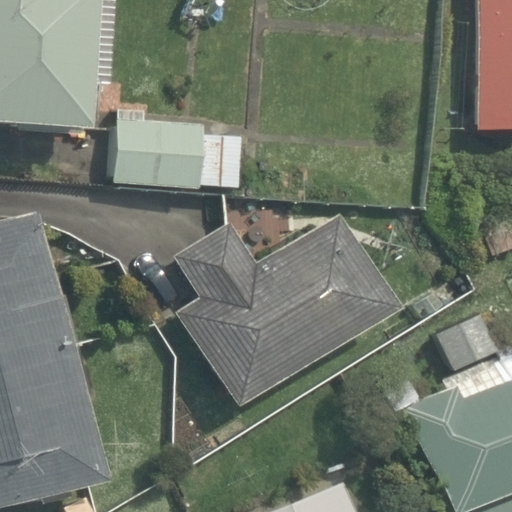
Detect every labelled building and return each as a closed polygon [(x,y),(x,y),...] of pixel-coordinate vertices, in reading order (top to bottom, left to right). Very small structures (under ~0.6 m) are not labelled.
[(0,0),(0,139),(116,144),(121,0),(0,0)] [(511,0),(481,0),(479,135),(511,135),(511,0)] [(207,199),(208,188),(236,191),(242,136),(214,133),(124,124),(117,190),(207,199)] [(42,213),(0,222),(0,511),(37,511),(112,494),(42,213)] [(265,273),(231,224),(181,259),(215,308),(189,325),(255,421),(408,315),(342,219),(265,273)] [(498,357),(480,312),(433,331),(451,375),(498,357)] [(446,511),(511,511),(511,389),(413,430),(446,511)] [(359,511),(350,493),(310,511),(359,511)]
